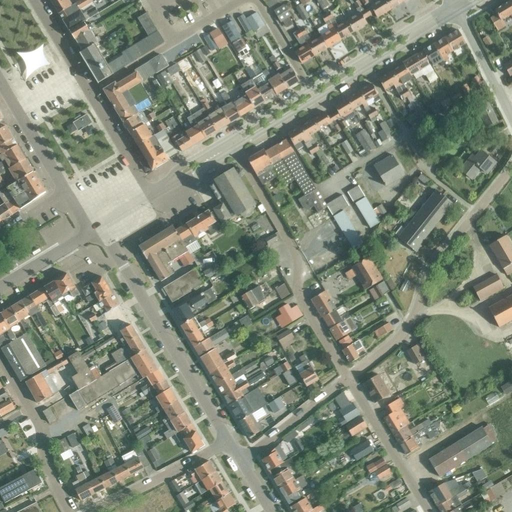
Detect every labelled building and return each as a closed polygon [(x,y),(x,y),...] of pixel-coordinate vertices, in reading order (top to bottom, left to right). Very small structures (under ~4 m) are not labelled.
[(50,0),(63,20),(91,3),(93,2),(92,0),(80,0),(72,5),(68,0),(50,0)] [(316,0),(322,9),(328,6),(324,0),(316,0)] [(359,14),(347,21),(354,32),(367,23),(364,19),(368,17),(357,0),(349,0),(352,5),(354,3),(357,8),(356,9),(359,14)] [(390,10),(384,0),(375,0),(377,3),(371,7),(366,0),(360,0),(370,15),(374,13),(377,18),(390,10)] [(384,0),(390,10),(403,2),(401,0),(384,0)] [(490,19),(497,31),(504,27),(501,21),(510,15),(511,17),(511,1),(511,0),(494,10),(497,14),(490,19)] [(91,3),(63,20),(69,30),(83,22),(98,13),(95,7),(94,8),(91,3)] [(303,21),(309,18),(301,4),(295,7),(303,21)] [(274,11),(280,22),(291,16),(284,5),(274,11)] [(245,19),(252,29),(253,32),(265,25),(257,12),(245,19)] [(334,17),(333,18),(330,12),(325,14),(329,20),(341,39),(354,32),(347,21),(338,27),(336,22),(337,21),(334,17)] [(149,37),(158,31),(147,13),(137,18),(149,37)] [(329,20),(325,14),(321,17),(325,23),(326,25),(317,30),(321,37),(328,47),(341,39),(329,20)] [(246,33),(251,29),(242,15),(237,18),(246,33)] [(232,21),(222,27),(231,43),(241,37),(241,36),(237,30),(232,21)] [(75,39),(91,30),(96,27),(93,23),(86,27),(83,22),(69,30),(75,39)] [(328,47),(321,37),(312,42),(307,34),(303,28),(299,30),(315,55),(328,47)] [(216,45),(223,40),(225,39),(219,29),(210,34),(216,45)] [(96,37),(91,30),(75,39),(79,45),(77,47),(80,53),(95,44),(101,40),(98,36),(96,37)] [(299,30),(293,34),(301,49),(295,53),(301,64),(315,55),(299,30)] [(149,37),(133,46),(140,57),(165,42),(158,31),(149,37)] [(455,31),(445,38),(452,50),(464,43),(457,31),(455,31)] [(204,37),(206,40),(212,51),(217,48),(209,34),(204,37)] [(452,50),(445,38),(433,45),(443,61),(448,57),(447,54),(453,51),(452,50)] [(241,39),(233,44),(238,53),(247,48),(241,39)] [(95,44),(80,53),(98,83),(113,74),(112,73),(115,71),(115,72),(128,64),(123,55),(110,63),(111,64),(108,65),(95,44)] [(433,45),(423,51),(431,63),(432,66),(439,61),(442,66),(445,64),(443,61),(433,45)] [(206,48),(201,51),(206,58),(210,56),(206,48)] [(207,61),(200,49),(194,53),(201,64),(207,61)] [(423,51),(413,57),(423,74),(425,75),(430,82),(438,78),(429,64),(431,63),(423,51)] [(140,82),(167,66),(161,55),(134,71),(136,73),(116,85),(115,83),(103,90),(123,122),(137,114),(153,104),(140,82)] [(273,55),(269,58),(279,75),(287,89),(299,81),(291,69),(285,73),(282,67),(280,68),(273,55)] [(413,57),(402,63),(403,65),(410,76),(413,74),(421,70),(413,57)] [(511,60),(503,66),(510,77),(511,75),(511,60)] [(172,79),(179,74),(182,73),(177,65),(167,71),(172,79)] [(412,79),(410,76),(403,65),(391,73),(406,97),(409,95),(406,89),(405,89),(402,84),(405,83),(412,79)] [(267,70),(263,72),(277,95),(287,89),(279,75),(273,78),(271,75),(270,75),(267,70)] [(172,84),(165,71),(156,77),(164,89),(172,84)] [(277,95),(263,72),(255,77),(251,79),(264,102),(277,95)] [(406,97),(391,73),(378,80),(384,90),(393,85),(398,93),(397,93),(401,100),(406,97)] [(478,89),(483,86),(477,76),(472,79),(478,89)] [(251,79),(245,83),(240,86),(246,96),(254,108),(264,102),(251,79)] [(359,92),(365,102),(372,98),(375,103),(381,99),(372,84),(359,92)] [(466,96),(471,93),(466,84),(461,87),(466,96)] [(454,103),(462,98),(456,89),(448,93),(454,103)] [(233,104),(232,102),(226,92),(220,95),(227,105),(221,109),(229,123),(241,116),(233,104)] [(365,102),(359,92),(347,99),(353,109),(362,104),(367,113),(366,113),(373,125),(378,123),(374,116),(370,110),(365,102)] [(246,96),(233,104),(241,116),(254,108),(246,96)] [(451,104),(448,98),(440,103),(444,109),(451,104)] [(210,109),(207,103),(204,99),(200,102),(209,118),(217,131),(229,123),(221,109),(214,113),(211,108),(210,109)] [(353,109),(347,99),(334,107),(337,111),(334,113),(343,129),(348,126),(345,122),(351,118),(352,119),(357,116),(353,109)] [(476,105),(482,117),(487,127),(498,122),(486,100),(476,105)] [(420,119),(425,117),(419,107),(414,110),(420,119)] [(195,114),(192,116),(193,119),(205,138),(217,131),(209,118),(204,109),(195,114)] [(325,112),(312,120),(319,130),(329,124),(331,129),(333,128),(336,133),(341,131),(331,115),(328,117),(325,112)] [(149,122),(155,118),(152,113),(146,117),(149,122)] [(77,130),(91,121),(87,114),(81,118),(79,119),(75,122),(73,123),(77,130)] [(144,125),(137,114),(123,122),(130,133),(144,125)] [(410,126),(419,120),(416,115),(407,120),(410,126)] [(193,129),(186,133),(193,145),(205,138),(193,119),(192,116),(187,119),(193,129)] [(312,120),(300,127),(315,152),(319,159),(324,156),(320,149),(319,149),(316,143),(315,144),(310,135),(319,130),(312,120)] [(367,122),(364,124),(373,139),(376,137),(367,122)] [(379,125),(383,131),(386,137),(392,134),(385,122),(379,125)] [(159,133),(163,130),(165,129),(162,124),(156,128),(159,133)] [(144,125),(130,133),(137,146),(154,135),(151,130),(148,131),(144,125)] [(0,152),(1,155),(17,145),(6,126),(0,129),(0,152)] [(315,152),(300,127),(287,135),(297,150),(303,146),(300,141),(303,140),(305,143),(304,144),(310,155),(315,152)] [(375,147),(365,129),(355,135),(366,153),(375,147)] [(137,146),(152,170),(169,160),(167,158),(177,153),(163,130),(159,133),(157,134),(154,135),(137,146)] [(184,131),(176,136),(171,139),(175,146),(178,145),(182,152),(193,145),(186,133),(184,131)] [(386,137),(383,131),(378,134),(383,142),(387,139),(386,137)] [(327,207),(284,137),(263,150),(278,176),(285,186),(295,180),(305,196),(298,200),(304,209),(309,209),(313,206),(318,213),(327,207)] [(347,154),(352,151),(346,141),(341,144),(347,154)] [(0,174),(8,170),(25,159),(25,158),(26,158),(19,146),(18,146),(17,145),(1,155),(0,155),(0,158),(3,164),(0,165),(0,174)] [(278,176),(263,150),(247,159),(263,186),(278,176)] [(487,173),(495,163),(481,151),(473,162),(470,159),(461,170),(472,179),(480,168),(487,173)] [(385,186),(404,174),(392,155),(374,167),(384,184),(385,186)] [(325,168),(330,165),(324,156),(319,159),(325,168)] [(25,159),(8,170),(15,181),(13,182),(14,183),(33,172),(25,159)] [(212,212),(217,220),(218,219),(221,224),(230,219),(235,215),(236,216),(239,215),(241,217),(244,218),(247,218),(250,216),(252,213),(252,210),(251,207),(255,205),(237,177),(240,178),(242,177),(243,175),(243,172),(242,171),(240,170),(238,170),(236,172),(235,174),(233,170),(215,180),(215,181),(210,184),(211,187),(209,187),(217,200),(219,200),(222,205),(214,210),(214,211),(212,212)] [(33,172),(14,183),(15,184),(6,188),(20,210),(46,193),(33,172)] [(421,174),(418,179),(425,185),(429,180),(421,174)] [(358,186),(353,189),(359,200),(364,197),(358,186)] [(0,192),(0,197),(4,204),(12,216),(20,210),(6,188),(0,192)] [(359,200),(353,189),(347,192),(354,203),(359,200)] [(419,244),(453,203),(436,190),(397,237),(415,252),(421,246),(419,244)] [(278,193),(272,196),(276,202),(281,199),(278,193)] [(337,199),(343,209),(349,206),(342,196),(337,199)] [(358,209),(368,203),(365,198),(355,204),(358,209)] [(343,209),(337,199),(332,202),(338,213),(343,209)] [(332,202),(326,205),(333,216),(338,213),(332,202)] [(368,203),(358,209),(361,214),(371,208),(368,203)] [(0,219),(2,222),(12,216),(4,204),(0,207),(0,219)] [(386,212),(381,205),(372,210),(374,213),(377,218),(386,212)] [(371,208),(361,214),(364,219),(374,213),(372,210),(371,208)] [(336,222),(346,216),(344,211),(334,217),(336,222)] [(217,220),(212,212),(210,214),(208,212),(186,225),(194,238),(207,230),(211,236),(222,229),(217,220)] [(377,218),(374,213),(364,219),(367,224),(377,218)] [(349,221),(346,216),(336,222),(339,226),(349,221)] [(377,218),(367,224),(370,229),(380,223),(377,218)] [(349,221),(339,226),(342,231),(352,226),(349,221)] [(186,225),(175,232),(185,248),(196,241),(194,238),(186,225)] [(352,226),(342,231),(345,236),(355,230),(352,226)] [(172,227),(138,247),(146,260),(147,260),(160,282),(173,275),(167,265),(178,258),(188,252),(185,248),(175,232),(172,227)] [(355,230),(345,236),(348,241),(358,235),(355,230)] [(268,245),(278,239),(275,233),(264,239),(268,245)] [(361,240),(358,235),(348,241),(351,246),(361,240)] [(511,248),(505,236),(489,246),(506,275),(511,272),(511,248)] [(364,245),(361,240),(351,246),(354,251),(364,245)] [(364,290),(382,279),(368,257),(351,267),(364,290)] [(203,272),(207,279),(221,271),(217,264),(203,272)] [(203,285),(194,270),(163,288),(172,303),(203,285)] [(66,274),(53,281),(62,296),(69,292),(73,298),(79,294),(77,292),(66,274)] [(480,303),(504,289),(496,276),(473,289),(480,303)] [(96,298),(99,302),(111,294),(101,277),(91,284),(96,292),(85,299),(88,303),(96,298)] [(399,290),(405,293),(410,282),(405,280),(399,290)] [(53,281),(44,287),(52,302),(55,307),(58,305),(60,304),(57,299),(62,296),(53,281)] [(378,298),(389,292),(384,282),(373,288),(378,298)] [(85,296),(92,292),(88,285),(81,289),(85,296)] [(257,303),(266,298),(259,286),(250,291),(240,297),(248,310),(258,304),(257,303)] [(60,314),(59,313),(55,307),(52,302),(44,287),(30,296),(35,305),(41,302),(42,304),(46,302),(55,316),(60,314)] [(180,326),(194,317),(190,311),(194,309),(194,310),(207,302),(207,304),(216,299),(210,289),(202,294),(202,293),(172,311),(180,326)] [(322,318),(335,310),(336,310),(325,291),(312,300),(322,318)] [(99,302),(97,303),(101,309),(99,310),(102,315),(103,315),(104,314),(118,305),(111,294),(99,302)] [(499,328),(511,320),(511,295),(488,309),(499,328)] [(20,302),(29,315),(29,317),(35,314),(37,318),(42,328),(47,325),(35,305),(30,296),(20,302)] [(22,320),(29,315),(20,302),(11,307),(19,321),(22,320)] [(288,304),(278,310),(281,315),(287,325),(297,319),(291,309),(288,304)] [(118,305),(104,314),(116,333),(120,331),(130,324),(123,312),(118,305)] [(0,314),(16,340),(26,334),(25,332),(22,327),(19,321),(11,307),(0,314)] [(335,310),(322,318),(330,330),(344,321),(349,318),(346,313),(339,317),(335,310)] [(16,340),(0,314),(0,313),(0,347),(1,349),(16,340)] [(93,321),(97,319),(93,313),(87,317),(91,323),(93,321)] [(97,319),(93,321),(95,325),(105,318),(103,315),(102,315),(97,319)] [(247,316),(239,321),(242,325),(243,324),(250,320),(247,316)] [(194,317),(180,326),(187,337),(201,328),(211,323),(209,319),(199,325),(194,317)] [(344,321),(330,330),(336,340),(347,334),(351,332),(357,328),(351,317),(349,318),(344,321)] [(22,327),(25,332),(29,330),(26,324),(25,325),(22,320),(19,321),(22,327)] [(104,321),(96,325),(99,330),(106,326),(104,321)] [(193,347),(207,339),(203,332),(213,326),(211,323),(201,328),(187,337),(193,347)] [(382,336),(392,330),(388,323),(378,329),(382,336)] [(130,325),(120,331),(128,344),(111,355),(118,366),(145,349),(130,325)] [(224,329),(207,339),(193,347),(198,356),(229,338),(224,329)] [(276,337),(281,345),(293,337),(289,330),(276,337)] [(26,334),(16,340),(1,349),(21,381),(46,366),(26,334)] [(348,335),(339,341),(341,345),(350,339),(348,335)] [(114,341),(112,337),(94,348),(96,352),(114,341)] [(84,341),(87,347),(93,344),(89,338),(84,341)] [(350,339),(341,345),(344,350),(342,351),(350,363),(358,358),(355,352),(362,347),(358,341),(353,344),(350,339)] [(407,351),(415,365),(424,360),(416,346),(407,351)] [(140,381),(147,377),(158,370),(145,349),(118,366),(101,377),(95,380),(78,391),(69,396),(78,411),(136,375),(140,381)] [(89,356),(94,353),(92,349),(87,353),(80,356),(83,360),(89,356)] [(224,365),(214,349),(199,358),(209,374),(224,365)] [(56,360),(63,356),(60,351),(53,355),(56,360)] [(78,390),(78,391),(95,380),(89,370),(83,360),(80,356),(78,352),(69,358),(79,373),(73,378),(80,389),(78,390)] [(236,357),(232,352),(225,357),(227,360),(225,361),(226,364),(231,360),(236,357)] [(295,367),(307,387),(318,379),(303,355),(299,358),(302,363),(295,367)] [(224,365),(209,374),(216,384),(230,376),(226,368),(227,367),(229,369),(238,363),(235,358),(231,360),(226,364),(224,365)] [(65,360),(46,371),(25,383),(37,404),(58,392),(48,375),(67,364),(65,360)] [(230,376),(216,384),(222,395),(246,381),(243,375),(246,373),(246,374),(256,368),(253,362),(230,376)] [(289,370),(290,369),(286,363),(280,367),(284,373),(289,370)] [(89,370),(95,380),(101,377),(94,366),(89,370)] [(158,370),(147,377),(150,383),(140,389),(142,392),(163,379),(158,370)] [(284,373),(282,374),(290,386),(297,382),(289,370),(284,373)] [(246,381),(222,395),(229,405),(249,393),(246,388),(265,377),(262,371),(246,381)] [(390,395),(378,375),(363,384),(374,404),(390,395)] [(169,389),(163,379),(142,392),(139,394),(141,398),(145,396),(149,393),(153,399),(156,397),(158,396),(169,389)] [(2,388),(0,389),(0,403),(8,398),(2,388)] [(257,388),(249,393),(253,400),(254,400),(262,395),(257,388)] [(156,397),(161,406),(159,407),(159,406),(155,409),(157,412),(163,409),(177,400),(169,389),(158,396),(156,397)] [(243,397),(229,405),(238,421),(253,412),(259,409),(254,400),(253,400),(249,393),(244,396),(243,397)] [(496,393),(486,399),(489,404),(499,398),(496,393)] [(8,398),(0,403),(0,417),(14,409),(8,398)] [(268,404),(273,413),(284,407),(278,398),(268,404)] [(393,434),(406,426),(409,424),(400,409),(404,406),(400,398),(386,407),(390,414),(383,418),(393,434)] [(177,400),(163,409),(168,417),(162,421),(164,425),(170,421),(184,412),(177,400)] [(332,402),(328,405),(332,411),(336,409),(332,402)] [(344,417),(338,420),(341,426),(347,422),(360,415),(352,403),(339,410),(344,417)] [(113,405),(106,409),(110,416),(117,412),(113,405)] [(253,412),(238,421),(248,438),(249,438),(250,439),(255,435),(255,434),(263,429),(258,422),(256,423),(256,421),(266,415),(262,407),(259,409),(253,412)] [(49,424),(55,420),(49,409),(43,412),(49,424)] [(168,431),(163,434),(166,440),(175,435),(178,433),(181,431),(191,425),(184,412),(170,421),(164,425),(168,431)] [(313,416),(296,428),(299,432),(316,420),(313,416)] [(351,436),(367,426),(360,416),(345,425),(348,431),(351,436)] [(406,426),(393,434),(399,444),(433,424),(433,423),(432,421),(430,422),(429,419),(410,430),(410,431),(409,431),(406,426)] [(6,431),(15,426),(13,422),(4,427),(6,431)] [(83,427),(90,438),(95,436),(88,424),(83,427)] [(399,444),(406,455),(422,445),(419,439),(427,434),(430,439),(439,434),(433,424),(399,444)] [(488,424),(482,428),(481,427),(429,460),(439,476),(497,440),(488,424)] [(178,433),(175,435),(179,442),(183,439),(192,453),(199,448),(199,449),(204,446),(191,425),(181,431),(178,433)] [(135,434),(138,440),(139,439),(143,437),(151,432),(148,426),(135,434)] [(295,430),(284,438),(287,443),(299,434),(295,430)] [(348,431),(342,434),(345,440),(347,439),(347,440),(353,439),(351,436),(348,431)] [(73,434),(66,437),(72,448),(79,445),(73,434)] [(64,438),(54,443),(60,455),(70,449),(64,438)] [(373,451),(367,441),(350,451),(356,461),(373,451)] [(268,471),(287,459),(278,444),(267,455),(268,456),(262,460),(268,471)] [(150,465),(139,448),(134,451),(138,457),(143,468),(150,465)] [(153,448),(146,452),(152,463),(159,459),(153,448)] [(130,453),(122,457),(125,464),(131,475),(143,469),(143,468),(138,457),(134,451),(130,453)] [(290,457),(287,459),(268,471),(279,489),(294,480),(287,468),(294,464),(290,457)] [(111,458),(107,460),(118,482),(131,475),(125,464),(116,468),(111,458)] [(370,473),(385,464),(382,458),(373,464),(373,463),(366,467),(370,473)] [(109,472),(100,477),(106,488),(118,482),(107,460),(103,462),(109,472)] [(196,484),(215,472),(209,461),(201,466),(200,465),(189,472),(192,477),(191,478),(194,484),(196,484)] [(391,472),(386,465),(374,472),(379,480),(391,472)] [(0,494),(4,503),(42,483),(35,469),(0,487),(0,494)] [(215,472),(196,484),(199,488),(202,494),(208,491),(210,489),(211,489),(211,488),(222,482),(215,472)] [(85,479),(82,473),(75,476),(78,481),(72,483),(81,501),(93,495),(87,483),(85,479)] [(482,473),(475,478),(478,482),(485,478),(482,473)] [(106,488),(100,477),(87,483),(93,495),(106,488)] [(399,478),(389,485),(391,489),(392,489),(402,483),(399,478)] [(443,483),(428,492),(437,506),(450,499),(452,498),(465,490),(462,486),(461,484),(459,485),(455,479),(444,484),(443,483)] [(174,480),(168,483),(176,495),(181,492),(174,480)] [(288,504),(299,498),(300,497),(296,491),(300,489),(294,480),(279,489),(288,504)] [(214,497),(199,506),(202,510),(208,506),(209,506),(217,501),(216,500),(228,493),(222,482),(211,488),(211,489),(210,489),(214,497)] [(300,500),(290,507),(293,511),(307,511),(312,509),(306,500),(315,494),(312,489),(300,497),(299,498),(300,500)] [(490,489),(481,495),(483,500),(488,497),(491,502),(496,499),(490,489)] [(452,498),(437,506),(440,511),(450,511),(462,505),(458,499),(467,494),(465,490),(452,498)] [(228,493),(216,500),(217,501),(209,506),(212,511),(215,511),(218,510),(218,511),(227,511),(226,509),(235,504),(228,493)] [(188,502),(183,494),(177,497),(182,506),(188,502)] [(396,504),(399,510),(410,504),(406,498),(396,504)] [(188,510),(195,506),(192,500),(188,502),(182,506),(186,511),(188,510)] [(468,501),(462,505),(450,511),(465,511),(472,508),(468,501)] [(40,511),(36,503),(17,511),(40,511)] [(353,507),(355,511),(360,511),(363,510),(359,503),(353,507)]
